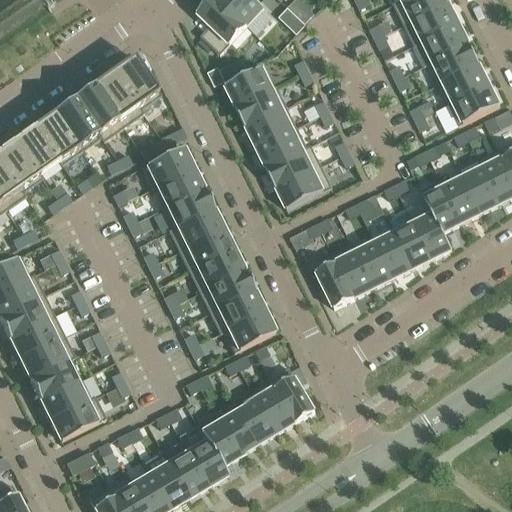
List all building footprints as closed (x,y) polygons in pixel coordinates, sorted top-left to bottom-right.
[(247,32),(214,0),(197,18),(210,31),(201,41),(221,60),(247,32)] [(265,14),(250,0),(214,0),(247,32),(265,14)] [(363,0),(362,0),(355,4),(360,15),(369,10),(363,0)] [(412,26),(449,8),(444,0),(413,0),(402,6),(393,10),(404,30),(412,26)] [(422,47),(459,29),(449,8),(412,26),(422,47)] [(306,30),(288,12),(279,22),(297,39),(306,30)] [(424,71),(469,49),(459,29),(422,47),(414,51),(424,71)] [(375,45),(384,40),(379,30),(370,34),(375,45)] [(389,51),(384,40),(375,45),(380,56),(389,51)] [(479,69),(469,49),(424,71),(424,72),(429,70),(438,90),(479,69)] [(133,62),(113,76),(143,119),(144,119),(141,115),(161,101),(133,62)] [(309,76),(304,65),(295,70),(300,80),(309,76)] [(489,90),(479,69),(438,90),(448,110),(489,90)] [(395,86),(404,81),(399,70),(390,75),(395,86)] [(218,72),(208,77),(215,91),(225,86),(218,72)] [(273,94),(262,73),(225,91),(236,112),(273,94)] [(113,76),(93,90),(123,133),(143,119),(113,76)] [(300,80),(306,91),(314,87),(309,76),(300,80)] [(404,81),(395,86),(401,96),(410,92),(404,81)] [(93,90),(73,104),(104,147),(123,133),(93,90)] [(500,111),(489,90),(448,110),(459,131),(500,111)] [(287,112),(277,92),(273,94),(236,112),(246,133),(287,112)] [(73,104),(54,117),(81,157),(100,144),(103,148),(104,147),(73,104)] [(315,110),(320,121),(329,117),(324,106),(315,110)] [(419,111),(410,116),(416,126),(424,122),(419,111)] [(297,133),(287,112),(246,133),(256,153),(297,133)] [(54,117),(34,131),(62,170),(81,157),(54,117)] [(329,117),(320,121),(326,132),(335,127),(329,117)] [(424,122),(416,126),(421,137),(430,133),(424,122)] [(499,131),(495,122),(484,127),(488,136),(499,131)] [(34,131),(14,145),(42,184),(44,183),(41,179),(58,167),(61,171),(62,170),(34,131)] [(465,137),(469,146),(480,140),(475,131),(465,137)] [(267,173),(312,151),(311,150),(307,152),(297,133),(256,153),(267,173)] [(465,137),(454,142),(458,151),(469,146),(465,137)] [(171,139),(160,144),(165,153),(175,147),(171,139)] [(160,144),(150,149),(154,158),(165,153),(160,144)] [(14,145),(0,155),(0,166),(25,202),(26,201),(23,197),(42,184),(14,145)] [(341,162),(350,158),(344,147),(335,151),(341,162)] [(511,147),(503,152),(498,155),(511,183),(511,147)] [(277,194),(322,171),(312,151),(267,173),(277,194)] [(430,165),(441,160),(437,151),(426,156),(430,165)] [(182,152),(142,172),(152,194),(193,174),(182,152)] [(511,183),(498,155),(478,164),(483,173),(501,210),(511,204),(511,183)] [(426,156),(415,161),(420,170),(430,165),(426,156)] [(341,162),(346,173),(355,168),(350,158),(341,162)] [(127,160),(117,166),(121,174),(132,169),(127,160)] [(0,166),(0,208),(5,216),(25,202),(0,166)] [(117,166),(106,171),(111,180),(121,174),(117,166)] [(287,215),(332,193),(322,171),(277,194),(287,215)] [(483,173),(463,182),(481,219),(501,210),(483,173)] [(193,174),(152,194),(162,214),(203,194),(193,174)] [(463,182),(461,178),(442,188),(462,229),(481,219),(463,182)] [(82,199),(92,192),(86,184),(76,191),(82,199)] [(399,199),(410,194),(406,185),(395,190),(399,199)] [(462,229),(442,188),(422,197),(451,255),(452,255),(444,238),(462,229)] [(399,199),(395,190),(384,196),(388,204),(399,199)] [(203,194),(162,214),(172,234),(168,236),(168,237),(213,214),(203,194)] [(121,196),(112,200),(118,211),(127,207),(121,196)] [(451,255),(422,197),(421,198),(430,215),(412,224),(432,265),(451,255)] [(66,198),(57,205),(60,210),(62,213),(72,206),(66,198)] [(361,218),(371,213),(367,204),(356,209),(361,218)] [(57,205),(47,212),(52,220),(62,213),(60,210),(57,205)] [(356,209),(345,215),(350,224),(361,218),(356,209)] [(213,214),(168,237),(178,257),(223,235),(213,214)] [(131,216),(122,221),(128,231),(137,227),(131,216)] [(317,229),(322,238),(333,232),(328,223),(317,229)] [(432,265),(412,224),(392,234),(394,238),(413,275),(432,265)] [(137,227),(128,231),(133,242),(142,238),(137,227)] [(322,238),(317,229),(307,234),(311,243),(322,238)] [(33,235),(23,240),(27,249),(38,244),(33,235)] [(223,235),(178,257),(188,278),(233,255),(223,235)] [(393,284),(413,275),(394,238),(375,248),(393,284)] [(23,240),(12,246),(16,254),(27,249),(23,240)] [(374,294),(393,284),(375,248),(356,257),(374,294)] [(356,257),(351,249),(332,258),(355,304),(374,294),(356,257)] [(59,255),(50,259),(55,270),(64,265),(59,255)] [(233,255),(188,278),(198,298),(244,276),(233,255)] [(152,257),(143,261),(148,272),(157,268),(152,257)] [(355,304),(332,258),(324,262),(312,268),(335,314),(355,304)] [(19,261),(0,270),(0,297),(34,280),(34,279),(30,282),(19,261)] [(64,265),(55,270),(61,280),(69,276),(64,265)] [(157,268),(148,272),(154,283),(162,279),(157,268)] [(244,276),(198,298),(208,319),(254,296),(244,275),(244,276)] [(34,280),(0,297),(0,322),(44,301),(34,280)] [(79,296),(70,300),(76,311),(84,306),(79,296)] [(254,296),(208,319),(218,339),(264,317),(254,296)] [(172,298),(163,302),(168,313),(177,309),(172,298)] [(44,301),(0,322),(0,324),(9,344),(54,321),(44,301)] [(84,306),(76,311),(81,321),(90,317),(84,306)] [(174,324),(183,319),(177,309),(168,313),(174,324)] [(264,317),(218,339),(219,340),(224,338),(234,358),(275,338),(264,317)] [(54,321),(9,344),(20,364),(65,342),(54,321)] [(99,336),(91,341),(96,351),(105,347),(99,336)] [(189,354),(198,349),(192,339),(183,343),(189,354)] [(65,342),(20,364),(30,384),(75,362),(65,342)] [(105,347),(96,351),(101,362),(110,358),(105,347)] [(194,365),(203,360),(198,349),(189,354),(194,365)] [(269,360),(265,351),(254,356),(258,365),(269,360)] [(239,375),(250,370),(245,361),(235,366),(239,375)] [(30,384),(29,385),(39,405),(40,405),(81,385),(71,365),(75,363),(75,362),(30,384)] [(235,366),(224,371),(228,380),(239,375),(235,366)] [(289,373),(270,385),(296,428),(315,417),(289,373)] [(120,377),(111,381),(116,392),(125,388),(120,377)] [(200,394),(211,389),(206,380),(196,385),(200,394)] [(81,385),(40,405),(50,425),(95,403),(95,402),(90,404),(81,385)] [(196,385),(185,391),(189,400),(200,394),(196,385)] [(273,394),(256,404),(277,439),(296,428),(270,385),(268,386),(273,394)] [(125,388),(116,392),(122,403),(130,398),(125,388)] [(95,403),(50,425),(61,447),(106,424),(95,403)] [(256,404),(238,415),(259,450),(277,439),(256,404)] [(170,428),(181,423),(176,414),(166,419),(170,428)] [(238,415),(219,426),(240,461),(259,450),(238,415)] [(166,419),(155,424),(159,433),(170,428),(166,419)] [(219,426),(199,438),(202,442),(205,446),(206,446),(222,472),(240,461),(219,426)] [(138,433),(127,438),(131,447),(142,442),(138,433)] [(127,438),(116,444),(120,453),(131,447),(127,438)] [(202,442),(185,453),(208,492),(227,480),(222,472),(206,446),(205,446),(202,442)] [(181,446),(162,457),(189,503),(208,492),(185,453),(181,446)] [(101,462),(112,457),(107,448),(97,453),(101,462)] [(94,469),(88,457),(66,469),(72,481),(94,469)] [(162,457),(144,468),(147,474),(169,511),(174,511),(189,503),(162,457)] [(127,481),(126,481),(144,511),(169,511),(147,474),(130,485),(127,481)] [(144,511),(126,481),(108,493),(119,511),(144,511)] [(22,511),(11,490),(0,495),(0,511),(22,511)] [(119,511),(108,493),(88,504),(93,511),(119,511)]
